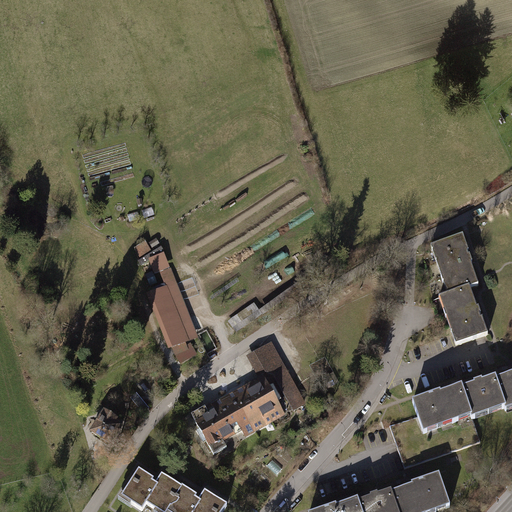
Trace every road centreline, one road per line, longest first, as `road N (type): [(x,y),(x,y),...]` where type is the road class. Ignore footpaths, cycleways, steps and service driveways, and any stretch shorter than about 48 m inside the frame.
road 1 (residential): [(511,192),(341,282),(199,376),(151,423),(89,511)]
road 2 (residential): [(408,316),(377,383),(268,511)]
